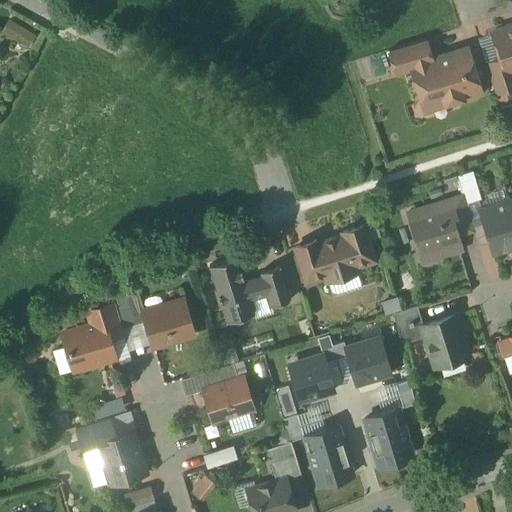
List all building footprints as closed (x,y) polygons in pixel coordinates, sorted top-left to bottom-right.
[(511,15),(476,28),(488,61),(482,63),(497,109),(511,105),(511,15)] [(0,30),(0,34),(26,45),(32,30),(4,20),(0,30)] [(429,37),(381,53),(389,80),(401,76),(415,121),(488,98),(469,38),(433,49),(429,37)] [(462,195),(399,214),(415,269),(479,251),(462,195)] [(511,195),(501,199),(511,232),(511,195)] [(511,253),(511,232),(501,199),(470,209),(487,261),(511,253)] [(318,244),(316,245),(325,275),(327,281),(357,271),(356,266),(374,260),(363,226),(342,232),(344,236),(318,244)] [(316,245),(318,244),(316,240),(296,246),(307,281),(325,275),(316,245)] [(237,257),(209,265),(226,322),(254,313),(250,300),(267,295),(261,275),(244,280),(237,257)] [(267,295),(271,306),(290,300),(279,266),(260,272),(261,275),(267,295)] [(81,322),(52,331),(66,376),(127,357),(107,295),(76,305),(81,322)] [(181,297),(135,310),(148,353),(193,340),(181,297)] [(455,311),(410,324),(424,372),(469,359),(455,311)] [(511,334),(490,342),(501,377),(511,374),(511,375),(511,334)] [(346,348),(359,385),(391,373),(378,336),(346,348)] [(290,363),(300,401),(333,392),(323,354),(290,363)] [(247,373),(190,390),(204,431),(261,412),(247,373)] [(362,416),(376,465),(413,455),(399,406),(362,416)] [(131,426),(89,440),(106,488),(147,475),(131,426)] [(304,437),(318,485),(355,475),(340,426),(304,437)] [(202,466),(233,457),(229,444),(198,453),(202,466)] [(298,511),(287,475),(237,490),(244,511),(298,511)] [(127,511),(157,511),(154,503),(127,511)]
